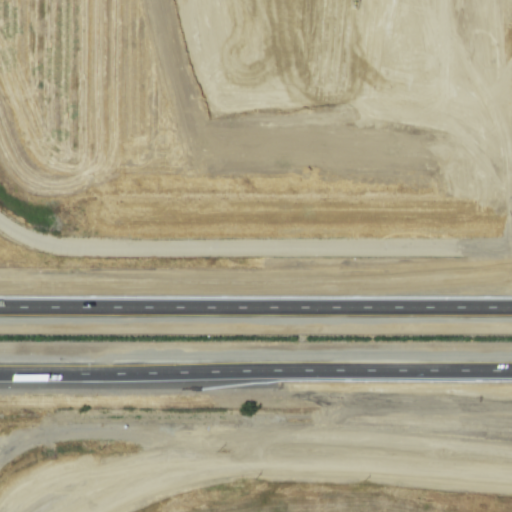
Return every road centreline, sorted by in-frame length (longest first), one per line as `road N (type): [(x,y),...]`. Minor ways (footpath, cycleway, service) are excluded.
road 1 (motorway): [(511,302),(0,302)]
road 2 (motorway): [(0,375),(449,377)]
road 3 (tertiary): [(96,511),(160,484),(259,462),(511,472)]
road 4 (residential): [(99,255),(467,255)]
